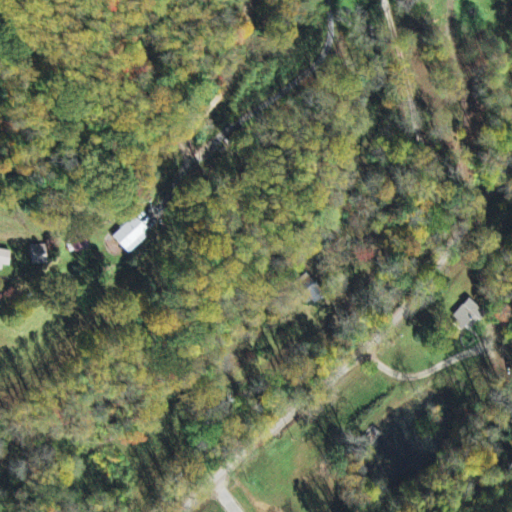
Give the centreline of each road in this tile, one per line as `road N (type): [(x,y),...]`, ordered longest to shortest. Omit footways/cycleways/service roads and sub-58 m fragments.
road 1 (residential): [(481,207),(423,143),(386,0),(333,18),(332,39),(315,67),(190,162),(166,200)]
road 2 (residential): [(180,511),(383,332),(481,207)]
road 3 (residential): [(197,157),(190,134),(228,81),(249,0)]
